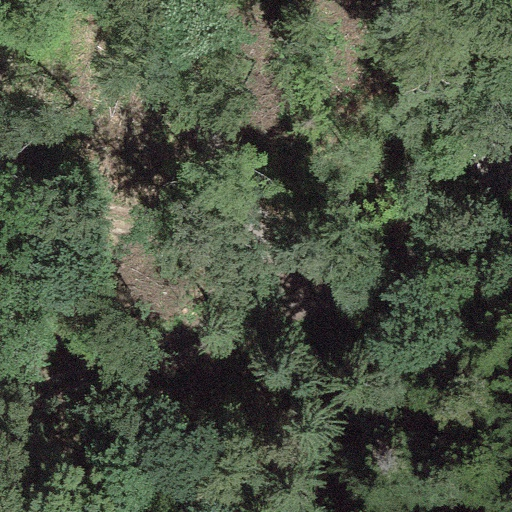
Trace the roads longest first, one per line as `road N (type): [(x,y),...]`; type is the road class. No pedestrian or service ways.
road 1 (track): [(511,233),(395,272),(350,271),(68,207),(0,182)]
road 2 (track): [(0,407),(280,310),(350,271)]
